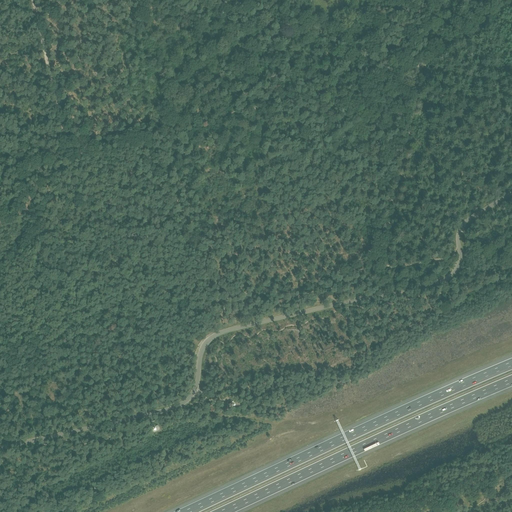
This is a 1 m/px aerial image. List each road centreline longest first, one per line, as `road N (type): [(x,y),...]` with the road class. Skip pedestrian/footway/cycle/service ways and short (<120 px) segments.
road 1 (unclassified): [(0,448),(179,404),(196,385),(203,345),(219,332),(448,277),(459,262),(462,223),(511,193)]
road 2 (motorway): [(511,363),(185,511)]
road 3 (motorway): [(222,511),(511,380)]
road 4 (track): [(166,130),(419,67)]
road 5 (track): [(33,0),(68,152)]
